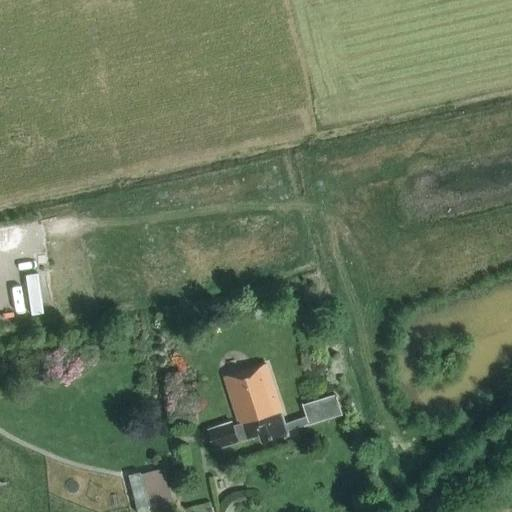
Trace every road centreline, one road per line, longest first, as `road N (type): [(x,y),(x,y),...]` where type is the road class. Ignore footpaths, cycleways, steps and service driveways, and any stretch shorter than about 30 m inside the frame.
road 1 (track): [(146,305),(164,433),(171,440),(197,437)]
road 2 (track): [(0,427),(24,448),(89,471),(122,472)]
